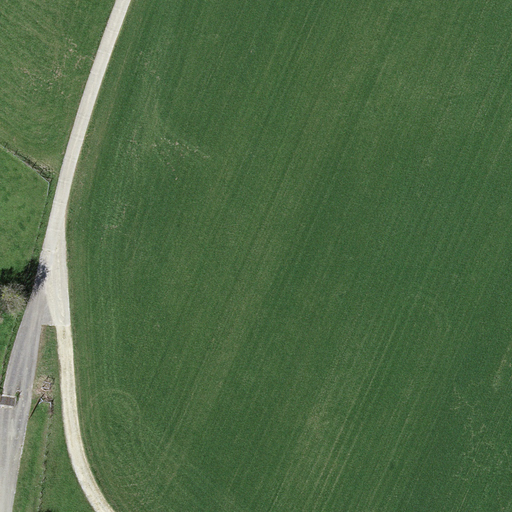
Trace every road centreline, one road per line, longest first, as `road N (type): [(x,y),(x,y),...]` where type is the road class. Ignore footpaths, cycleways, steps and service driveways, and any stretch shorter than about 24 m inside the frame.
road 1 (track): [(104,511),(73,445),(52,267),(67,171),(123,0)]
road 2 (track): [(52,267),(14,400),(3,511)]
